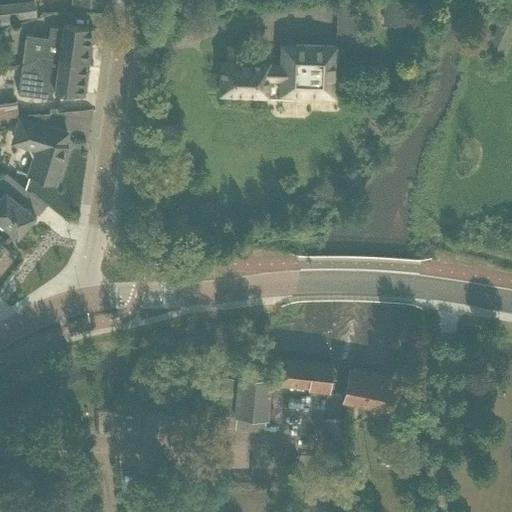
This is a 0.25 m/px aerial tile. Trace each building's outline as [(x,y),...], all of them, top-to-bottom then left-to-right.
[(34,1),(0,4),(0,20),(36,16),(34,1)] [(363,36),(363,2),(339,1),(339,36),(363,36)] [(403,4),(384,4),(384,21),(403,21),(403,4)] [(93,28),(73,25),(62,24),(62,27),(49,25),(47,36),(26,34),(21,64),(41,55),(88,61),(93,28)] [(492,34),(485,50),(500,57),(508,41),(492,34)] [(281,42),(280,51),(280,64),(222,62),(221,92),(265,93),(335,97),(338,43),(281,42)] [(21,64),(18,93),(50,97),(51,90),(64,92),(83,94),(88,61),(41,55),(21,64)] [(0,116),(21,114),(20,100),(0,101),(0,116)] [(66,131),(47,125),(17,116),(9,143),(28,149),(31,155),(25,175),(56,184),(68,146),(62,144),(66,131)] [(25,189),(10,176),(4,171),(0,176),(0,222),(16,236),(34,214),(16,200),(25,189)] [(332,363),(276,357),(273,384),(329,390),(332,363)] [(401,379),(393,377),(348,368),(341,399),(394,410),(401,379)] [(266,416),(267,401),(269,376),(237,374),(237,377),(223,376),(221,398),(211,397),(209,425),(263,430),(265,416),(266,416)]
